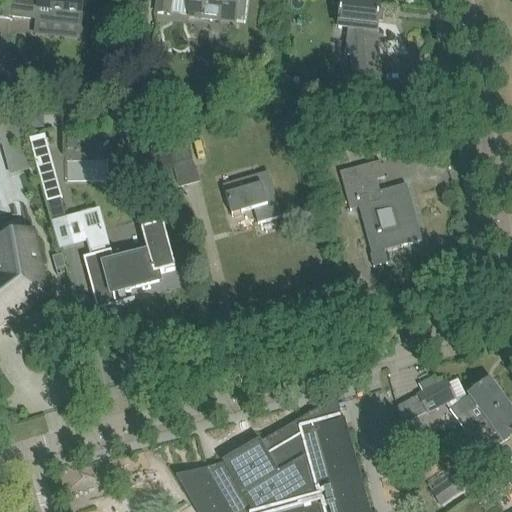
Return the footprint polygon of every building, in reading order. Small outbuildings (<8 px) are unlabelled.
[(0,0),(0,19),(12,21),(13,18),(37,21),(37,23),(80,28),(83,0),(0,0)] [(157,0),(156,15),(171,16),(171,13),(190,15),(189,18),(217,21),(235,23),(245,25),(245,24),(248,0),(187,0),(187,3),(172,1),(172,0),(157,0)] [(340,20),(339,29),(348,30),(345,58),(351,58),(352,72),(354,87),(361,86),(381,85),(379,69),(378,55),(376,33),(377,33),(381,5),(342,0),(340,20)] [(0,90),(8,91),(10,66),(0,65),(0,90)] [(341,84),(328,85),(329,87),(329,98),(342,97),(341,84)] [(19,124),(0,129),(0,139),(2,146),(23,140),(19,124)] [(184,131),(165,136),(173,166),(192,161),(184,131)] [(45,137),(29,141),(38,172),(54,168),(45,137)] [(367,140),(353,144),(355,154),(370,150),(367,140)] [(379,193),(376,181),(385,179),(381,163),(340,174),(351,211),(359,209),(372,256),(423,242),(407,186),(379,193)] [(54,168),(38,172),(43,189),(46,203),(53,226),(68,222),(67,219),(61,199),(62,199),(59,185),(54,168)] [(245,180),(223,187),(226,197),(227,198),(232,218),(243,214),(254,211),(258,225),(282,218),(276,199),(269,173),(245,180)] [(92,257),(84,259),(97,308),(98,307),(98,310),(96,311),(96,312),(120,306),(119,304),(116,305),(115,303),(116,303),(114,294),(125,291),(125,292),(126,294),(128,294),(130,293),(131,292),(131,291),(131,289),(136,288),(137,288),(159,282),(159,281),(157,281),(155,276),(176,270),(164,225),(152,229),(143,232),(147,247),(146,247),(148,255),(115,265),(111,252),(107,253),(105,248),(110,247),(107,238),(105,231),(86,236),(88,243),(92,257)] [(0,273),(1,277),(0,277),(0,325),(6,322),(24,310),(23,308),(25,307),(26,308),(31,305),(31,304),(32,303),(33,305),(35,304),(48,295),(31,235),(16,243),(17,247),(0,255),(0,273)] [(62,255),(53,258),(56,271),(61,270),(65,269),(66,268),(62,255)] [(439,387),(434,377),(418,385),(424,395),(397,409),(402,427),(406,425),(455,399),(446,383),(439,387)] [(467,434),(508,405),(490,381),(450,411),(467,434)] [(195,511),(369,511),(350,441),(345,421),(343,422),(340,410),(338,404),(337,401),(311,416),(303,420),(262,444),(260,441),(223,463),(224,466),(216,468),(208,470),(179,478),(177,479),(195,511)] [(467,435),(466,436),(468,439),(477,451),(489,442),(495,450),(504,444),(509,440),(511,437),(511,410),(508,405),(487,420),(467,434),(467,435)] [(475,462),(430,494),(441,508),(485,476),(475,462)]
